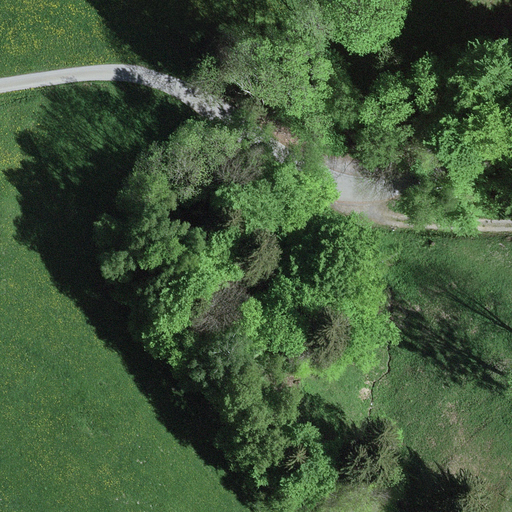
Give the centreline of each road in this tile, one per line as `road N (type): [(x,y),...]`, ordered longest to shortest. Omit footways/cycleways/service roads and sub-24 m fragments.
road 1 (unclassified): [(511,146),(391,189),(346,190),(316,183),(205,103),(135,73),(0,86)]
road 2 (track): [(346,190),(348,206),(370,216),(511,222)]
